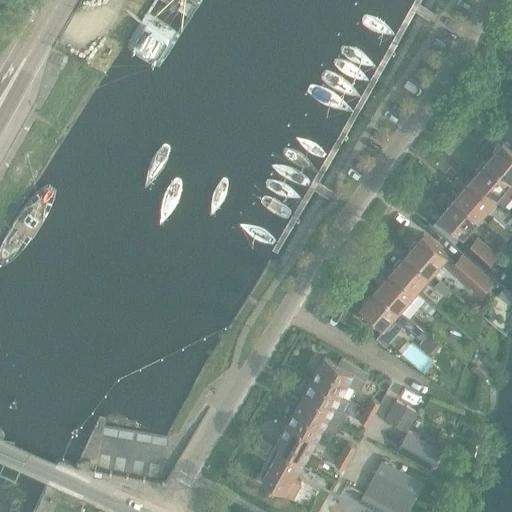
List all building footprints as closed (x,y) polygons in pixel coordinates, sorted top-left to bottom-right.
[(487,161),(511,181),(511,180),(511,149),(503,142),(487,161)] [(471,179),(495,199),(511,181),(487,161),(471,179)] [(455,197),(480,218),(495,199),(471,179),(455,197)] [(480,218),(455,197),(439,215),(463,236),(480,218)] [(504,228),(493,218),(487,225),(498,235),(504,228)] [(408,252),(432,273),(448,254),(424,234),(408,252)] [(478,237),(465,251),(484,267),(496,253),(478,237)] [(393,270),(416,291),(432,273),(408,252),(393,270)] [(463,254),(451,268),(480,294),(492,280),(463,254)] [(377,289),(409,317),(419,306),(428,314),(434,308),(415,292),(416,291),(393,270),(377,289)] [(450,289),(439,280),(434,287),(445,296),(450,289)] [(384,328),(393,317),(402,325),(403,324),(422,340),(419,344),(429,353),(438,343),(409,317),(377,289),(361,307),(384,328)] [(412,343),(406,352),(428,368),(435,359),(412,343)] [(488,355),(482,362),(491,369),(496,361),(492,358),(488,355)] [(325,357),(312,379),(349,399),(355,388),(360,391),(365,380),(369,373),(341,357),(338,364),(325,357)] [(300,401),(341,423),(347,413),(335,407),(341,396),(349,400),(349,399),(312,379),(300,401)] [(367,409),(375,414),(382,402),(374,398),(367,409)] [(407,430),(418,410),(395,398),(385,418),(407,430)] [(288,422),(317,439),(324,427),(335,433),(341,423),(300,401),(288,422)] [(375,414),(367,409),(360,421),(368,425),(375,414)] [(281,447),(305,460),(317,466),(322,457),(311,451),(317,439),(288,422),(275,445),(281,448),(281,447)] [(432,467),(441,449),(409,431),(402,442),(413,448),(410,455),(432,467)] [(348,442),(341,453),(350,458),(356,447),(348,442)] [(281,447),(281,448),(262,480),(293,498),(302,482),(295,478),(305,460),(281,447)] [(344,469),(350,458),(341,453),(335,464),(344,469)] [(399,484),(415,493),(422,482),(381,460),(375,472),(398,485),(399,484)] [(398,485),(375,472),(368,485),(389,497),(385,504),(377,500),(377,501),(396,511),(404,511),(415,493),(399,484),(398,485)] [(396,511),(377,501),(371,510),(374,511),(396,511)]
